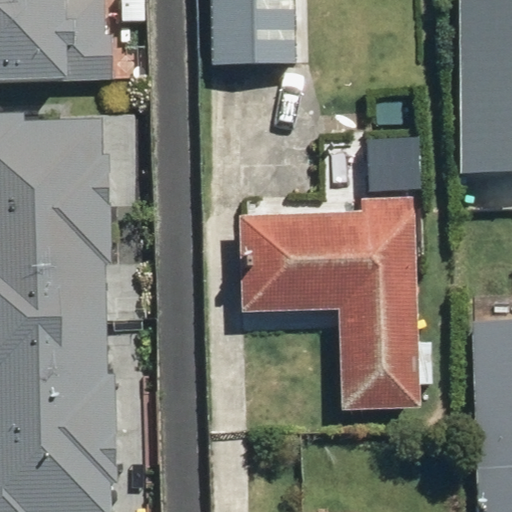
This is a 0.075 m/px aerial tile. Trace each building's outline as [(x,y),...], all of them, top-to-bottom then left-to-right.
[(0,0),(0,86),(115,84),(114,39),(106,39),(105,0),(0,0)] [(295,0),(211,0),(213,70),(297,68),(295,0)] [(511,0),(459,0),(460,179),(511,178),(511,0)] [(111,511),(111,488),(119,488),(116,377),(109,378),(106,269),(114,269),(111,159),(104,159),(103,125),(25,127),(24,118),(0,118),(0,511),(111,511)] [(361,217),(237,220),(239,315),(337,313),(340,414),(419,413),(414,203),(361,204),(361,217)] [(511,511),(511,323),(471,325),(475,511),(511,511)]
